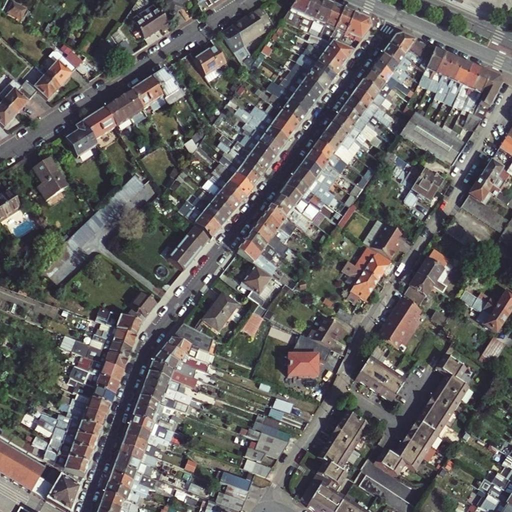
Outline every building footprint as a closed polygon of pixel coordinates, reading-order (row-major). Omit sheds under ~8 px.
[(179,6),(188,0),(163,0),(172,14),(181,9),(179,6)] [(297,30),(304,15),(310,0),(296,0),(281,23),(297,30)] [(307,34),(312,23),(322,2),(316,0),(310,0),(304,15),(297,30),(302,32),(307,34)] [(30,9),(14,1),(8,13),(23,21),(30,9)] [(317,39),(323,27),(332,7),(322,2),(312,23),(307,34),(314,37),(316,39),(317,39)] [(161,33),(168,29),(157,11),(156,12),(153,6),(132,20),(135,25),(134,26),(143,40),(159,30),(161,33)] [(328,44),(333,32),(342,11),(332,7),(323,27),(317,39),(321,41),(328,44)] [(265,33),(261,27),(269,22),(261,9),(244,20),(256,38),(265,33)] [(328,44),(338,48),(343,36),(352,16),(342,11),(333,32),(328,44)] [(359,44),(369,30),(367,22),(352,16),(343,36),(359,44)] [(243,47),(256,38),(244,20),(231,28),(243,47)] [(300,36),(314,43),(316,39),(314,37),(307,34),(302,32),(300,36)] [(409,64),(423,73),(432,51),(400,37),(393,39),(387,47),(409,64)] [(119,63),(125,59),(117,47),(112,40),(105,44),(97,55),(107,60),(113,55),(119,63)] [(265,47),(274,52),(278,46),(269,41),(265,47)] [(351,54),(338,48),(328,44),(321,41),(318,47),(319,47),(325,52),(346,62),(351,54)] [(125,59),(131,56),(122,43),(117,47),(125,59)] [(298,48),(305,52),(307,47),(301,43),(298,48)] [(225,79),(218,69),(225,65),(214,47),(193,61),(210,88),(225,79)] [(340,70),(346,62),(325,52),(319,47),(316,51),(312,48),(309,51),(314,54),(321,58),(340,70)] [(402,73),(409,64),(387,47),(380,57),(402,73)] [(422,84),(428,86),(441,55),(432,51),(423,73),(420,80),(424,81),(422,84)] [(309,61),(315,65),(321,58),(314,54),(312,57),(310,59),(309,61)] [(424,96),(433,100),(451,60),(441,55),(428,86),(426,90),(424,96)] [(252,67),(254,64),(250,57),(242,62),(248,71),(252,67)] [(405,76),(402,73),(380,57),(373,65),(399,85),(405,76)] [(306,71),(309,73),(315,65),(309,61),(305,58),(299,66),(301,68),(306,71)] [(334,78),(340,70),(321,58),(315,65),(319,67),(334,78)] [(44,76),(58,89),(75,70),(64,60),(59,65),(56,63),(44,76)] [(442,104),(446,95),(460,63),(451,60),(433,100),(442,104)] [(455,99),(456,96),(469,68),(460,63),(446,95),(449,96),(455,99)] [(322,95),(328,87),(309,73),(306,71),(301,68),(299,66),(296,65),(290,72),(290,73),(293,74),(295,76),(322,95)] [(328,87),(334,78),(319,67),(315,65),(309,73),(328,87)] [(393,93),(399,85),(373,65),(367,74),(393,93)] [(280,73),(287,78),(290,73),(290,72),(283,67),(280,73)] [(459,101),(464,103),(478,72),(469,68),(456,96),(460,98),(459,101)] [(164,100),(177,92),(163,71),(151,79),(162,97),(164,100)] [(472,110),(480,93),(487,76),(478,72),(464,103),(463,105),(470,109),(472,110)] [(393,93),(367,74),(361,83),(387,102),(393,93)] [(46,101),(58,89),(44,76),(33,89),(25,81),(20,87),(31,98),(36,92),(46,101)] [(316,103),(322,95),(295,76),(293,78),(297,81),(293,86),(298,90),(316,103)] [(473,133),(480,122),(500,87),(497,80),(487,76),(480,93),(482,94),(475,111),(472,117),(467,115),(463,128),(473,133)] [(141,111),(162,97),(151,79),(129,93),(130,94),(141,111)] [(0,92),(0,102),(15,116),(31,98),(20,87),(12,80),(0,92)] [(304,119),(310,111),(292,98),(287,94),(281,90),(271,83),(265,91),(272,96),(280,102),(304,119)] [(390,105),(387,102),(361,83),(354,92),(377,109),(384,114),(390,105)] [(287,94),(292,98),(298,90),(293,86),(289,92),(287,94)] [(417,93),(424,96),(426,90),(420,87),(417,93)] [(310,111),(316,103),(298,90),(292,98),(310,111)] [(371,118),(377,109),(354,92),(348,100),(371,118)] [(142,112),(141,111),(130,94),(129,93),(124,96),(116,101),(132,127),(139,123),(135,117),(142,112)] [(298,127),(304,119),(280,102),(277,106),(268,100),(269,99),(261,93),(258,98),(298,127)] [(472,110),(475,111),(482,94),(480,93),(472,110)] [(277,106),(280,102),(272,96),(269,99),(268,100),(277,106)] [(446,105),(451,108),(454,101),(455,99),(449,96),(446,105)] [(463,105),(464,103),(459,101),(460,98),(456,96),(455,99),(454,101),(457,103),(463,105)] [(292,135),(298,127),(258,98),(255,101),(267,109),(271,112),(268,117),(276,123),(292,135)] [(373,128),(377,122),(371,118),(348,100),(342,109),(365,126),(367,123),(373,128)] [(125,132),(132,127),(116,101),(107,107),(102,110),(103,112),(114,128),(115,130),(121,126),(125,132)] [(0,126),(3,129),(15,116),(0,102),(0,126)] [(454,109),(460,112),(463,105),(457,103),(454,109)] [(280,152),(286,143),(248,116),(236,107),(231,116),(241,123),(280,152)] [(286,143),(292,135),(276,123),(268,117),(264,114),(255,108),(248,116),(286,143)] [(375,134),(365,126),(342,109),(335,118),(365,140),(369,143),(375,134)] [(93,142),(114,128),(103,112),(102,110),(81,124),(93,142)] [(135,117),(139,123),(146,119),(142,112),(135,117)] [(450,169),(464,147),(457,143),(448,137),(440,132),(432,127),(423,122),(413,116),(410,120),(406,126),(404,129),(398,137),(450,169)] [(361,145),(365,140),(335,118),(329,127),(352,144),(354,140),(361,145)] [(404,129),(406,126),(399,120),(397,123),(404,129)] [(274,160),(280,152),(241,123),(238,127),(247,134),(251,137),(248,141),(252,144),(256,146),(274,160)] [(76,159),(96,146),(93,142),(81,124),(74,128),(77,133),(64,141),(76,159)] [(119,136),(125,132),(121,126),(115,130),(119,136)] [(359,148),(352,144),(329,127),(323,135),(346,152),(352,157),(359,148)] [(457,143),(459,138),(451,133),(448,137),(457,143)] [(252,144),(248,141),(244,138),(239,134),(235,138),(249,148),(250,147),(252,144)] [(342,157),(346,152),(323,135),(316,144),(346,166),(348,162),(342,157)] [(263,176),(269,168),(246,151),(236,144),(234,146),(221,137),(217,142),(219,143),(234,154),(236,156),(263,176)] [(511,141),(506,137),(499,149),(511,157),(511,141)] [(192,156),(196,150),(190,141),(183,145),(191,157),(192,156)] [(257,184),(263,176),(236,156),(234,159),(232,158),(234,154),(219,143),(216,147),(232,160),(229,163),(232,166),(257,184)] [(348,173),(351,169),(346,166),(316,144),(310,153),(339,174),(343,169),(346,172),(348,173)] [(269,168),(274,160),(256,146),(253,150),(251,153),(249,151),(250,150),(248,149),(246,151),(269,168)] [(348,162),(352,157),(346,152),(342,157),(348,162)] [(332,183),(339,174),(310,153),(303,162),(326,178),(332,183)] [(434,193),(441,183),(436,180),(438,177),(432,173),(430,176),(424,171),(421,176),(411,169),(387,153),(386,155),(383,159),(434,193)] [(251,192),(257,184),(232,166),(229,163),(223,158),(218,164),(223,169),(227,172),(251,192)] [(427,204),(434,193),(383,159),(380,164),(378,166),(404,183),(402,185),(410,190),(401,203),(409,208),(415,199),(421,203),(423,201),(427,204)] [(45,202),(66,188),(48,160),(31,171),(40,186),(36,188),(45,202)] [(322,184),(326,178),(303,162),(297,171),(320,187),(326,192),(329,189),(322,184)] [(506,189),(501,186),(508,176),(489,164),(478,180),(502,195),(506,189)] [(361,177),(367,182),(374,173),(367,168),(361,177)] [(223,177),(224,176),(227,172),(223,169),(220,171),(218,174),(223,177)] [(316,192),(320,187),(297,171),(291,179),(320,201),(327,206),(330,203),(322,197),(316,192)] [(250,193),(251,192),(227,172),(224,176),(230,181),(227,185),(244,200),(250,193)] [(238,207),(244,200),(227,185),(221,180),(216,176),(210,184),(238,207)] [(227,185),(230,181),(224,176),(223,177),(221,180),(227,185)] [(134,196),(144,187),(134,177),(125,186),(134,196)] [(332,183),(326,178),(322,184),(329,189),(330,187),(332,183)] [(316,207),(320,201),(291,179),(284,188),(308,206),(317,212),(318,213),(320,210),(316,207)] [(510,200),(502,195),(478,180),(468,196),(479,204),(486,193),(492,196),(506,206),(510,200)] [(0,215),(21,202),(10,184),(0,190),(0,215)] [(231,215),(238,207),(210,184),(204,192),(231,215)] [(79,230),(89,240),(119,210),(134,196),(125,186),(120,191),(79,230)] [(316,192),(322,197),(326,192),(320,187),(316,192)] [(352,205),(352,204),(330,187),(329,189),(326,192),(349,209),(352,205)] [(305,210),(308,206),(284,188),(277,198),(301,216),(308,221),(311,223),(314,220),(313,217),(305,210)] [(351,197),(355,200),(361,191),(357,188),(351,197)] [(225,223),(231,215),(204,192),(201,194),(205,198),(201,203),(225,223)] [(479,204),(485,207),(492,196),(486,193),(479,204)] [(508,222),(485,207),(479,204),(468,196),(460,208),(484,223),(500,234),(508,222)] [(298,220),(301,216),(277,198),(269,208),(288,223),(296,228),(308,237),(311,233),(304,227),(305,226),(298,220)] [(219,231),(225,223),(201,203),(197,199),(194,203),(197,206),(194,210),(219,231)] [(210,241),(219,231),(194,210),(186,203),(177,213),(194,228),(209,240),(210,241)] [(313,217),(317,212),(308,206),(305,210),(313,217)] [(343,227),(356,209),(352,206),(339,224),(343,227)] [(292,232),(285,227),(288,223),(269,208),(263,217),(289,237),(292,232)] [(332,223),(337,227),(343,218),(338,214),(332,223)] [(305,226),(308,221),(301,216),(298,220),(305,226)] [(291,238),(289,237),(263,217),(257,226),(285,247),(291,238)] [(511,217),(509,222),(498,239),(509,246),(511,241),(511,217)] [(484,260),(491,248),(474,237),(451,222),(444,233),(465,247),(484,260)] [(292,232),(296,228),(288,223),(285,227),(292,232)] [(384,226),(382,225),(372,239),(374,240),(369,248),(389,261),(396,250),(399,246),(394,243),(399,236),(384,226)] [(278,256),(285,247),(257,226),(250,235),(276,254),(278,256)] [(201,250),(209,240),(194,228),(186,237),(201,250)] [(31,276),(44,283),(89,240),(79,230),(31,276)] [(322,248),(328,240),(330,237),(325,234),(318,244),(322,248)] [(273,260),(276,254),(250,235),(243,244),(271,264),(276,268),(279,264),(273,260)] [(167,261),(182,273),(201,250),(186,237),(167,261)] [(330,253),(335,245),(328,240),(322,248),(330,253)] [(268,268),(271,264),(243,244),(236,254),(258,269),(262,264),(268,268)] [(492,248),(497,252),(501,247),(495,244),(492,248)] [(485,260),(484,260),(465,247),(460,254),(480,267),(485,260)] [(385,269),(385,268),(388,264),(367,250),(354,269),(376,283),(385,269)] [(441,272),(440,272),(445,265),(438,261),(440,256),(433,251),(415,277),(433,289),(435,286),(433,285),(441,272)] [(498,270),(504,261),(491,253),(486,261),(498,270)] [(307,263),(310,265),(316,256),(314,254),(307,263)] [(445,265),(448,261),(440,256),(438,261),(445,265)] [(367,297),(376,283),(354,269),(349,266),(347,270),(350,272),(347,277),(356,283),(353,288),(353,289),(346,300),(354,305),(359,299),(363,302),(367,297)] [(262,300),(257,297),(271,280),(253,268),(240,286),(253,295),(249,301),(257,307),(258,305),(266,310),(271,303),(264,298),(263,298),(262,300)] [(453,309),(456,304),(433,289),(415,277),(408,288),(409,289),(404,295),(419,305),(423,298),(423,299),(429,290),(431,291),(432,294),(453,309)] [(17,294),(25,298),(28,290),(20,286),(17,294)] [(123,320),(139,326),(156,306),(140,293),(128,307),(131,310),(123,320)] [(271,303),(274,298),(267,294),(264,298),(271,303)] [(476,300),(481,304),(485,298),(480,294),(476,300)] [(202,321),(217,331),(236,305),(221,295),(202,321)] [(481,304),(505,319),(511,307),(511,299),(504,295),(497,306),(485,298),(481,304)] [(484,326),(495,333),(505,319),(481,304),(476,300),(472,305),(482,312),(477,319),(485,324),(484,326)] [(418,312),(401,301),(377,341),(395,350),(399,343),(404,345),(411,334),(418,322),(413,319),(418,312)] [(100,325),(134,338),(139,326),(123,320),(99,310),(96,318),(98,319),(97,324),(100,325)] [(348,325),(353,319),(339,310),(335,316),(348,325)] [(442,327),(446,319),(434,312),(430,319),(430,320),(441,327),(442,327)] [(250,320),(257,324),(260,318),(253,315),(250,320)] [(335,340),(339,342),(344,334),(323,320),(313,334),(312,333),(306,341),(328,351),(335,340)] [(96,337),(130,350),(134,338),(100,325),(98,331),(96,337)] [(197,351),(207,355),(212,341),(182,325),(171,340),(164,349),(211,367),(212,363),(205,360),(195,356),(197,351)] [(66,336),(62,347),(73,351),(77,340),(66,336)] [(125,361),(130,350),(96,337),(93,336),(89,348),(125,361)] [(480,358),(492,365),(504,346),(505,345),(493,337),(480,358)] [(317,380),(318,362),(324,365),(330,353),(298,338),(286,355),(286,380),(317,380)] [(121,373),(125,361),(89,348),(76,343),(72,355),(83,359),(121,373)] [(209,369),(211,367),(164,349),(157,357),(184,367),(187,368),(190,362),(198,365),(209,369)] [(195,356),(205,360),(207,355),(197,351),(195,356)] [(447,377),(457,384),(464,371),(442,356),(434,369),(444,376),(444,375),(447,377)] [(193,376),(182,372),(184,367),(157,357),(151,364),(185,377),(201,383),(203,377),(194,374),(193,376)] [(489,370),(492,365),(480,358),(477,362),(489,370)] [(79,370),(117,385),(121,373),(83,359),(79,370)] [(367,389),(368,386),(381,367),(369,359),(355,380),(355,381),(367,389)] [(187,368),(195,371),(198,365),(190,362),(187,368)] [(181,387),(185,377),(151,364),(147,374),(168,382),(178,386),(181,387)] [(379,395),(379,394),(393,374),(381,367),(368,386),(367,389),(371,392),(378,396),(379,395)] [(71,381),(112,397),(117,385),(79,370),(74,368),(70,380),(71,381)] [(177,389),(167,385),(168,382),(147,374),(144,382),(185,398),(187,392),(178,388),(177,389)] [(390,404),(391,403),(405,382),(393,374),(379,394),(379,395),(378,396),(383,400),(390,404)] [(459,402),(467,390),(457,384),(447,377),(444,375),(444,376),(441,380),(437,387),(438,388),(459,402)] [(108,409),(112,397),(71,381),(66,393),(76,397),(108,409)] [(186,398),(185,398),(144,382),(141,390),(183,406),(186,398)] [(431,400),(452,413),(459,402),(438,388),(437,387),(434,391),(430,399),(431,400)] [(183,406),(141,390),(139,398),(173,411),(180,414),(183,406)] [(104,420),(108,409),(76,397),(74,402),(62,398),(59,404),(60,404),(69,407),(104,420)] [(181,421),(171,417),(173,411),(139,398),(135,408),(173,422),(180,425),(181,421)] [(444,425),(452,413),(431,400),(430,399),(425,405),(422,410),(425,412),(444,425)] [(289,416),(292,407),(275,401),(272,410),(289,416)] [(58,411),(66,414),(69,407),(60,404),(58,411)] [(100,432),(104,420),(69,407),(66,414),(64,419),(100,432)] [(131,418),(169,432),(173,422),(135,408),(131,418)] [(265,417),(279,422),(281,415),(268,410),(265,417)] [(437,437),(444,425),(425,412),(422,410),(414,422),(416,423),(417,424),(437,437)] [(359,439),(366,427),(345,413),(344,413),(339,421),(336,425),(337,425),(338,426),(359,439)] [(95,444),(100,432),(64,419),(59,417),(57,423),(55,429),(95,444)] [(48,426),(55,429),(57,423),(45,418),(43,423),(48,426)] [(171,433),(169,432),(131,418),(127,428),(161,441),(163,442),(165,435),(170,437),(171,433)] [(276,430),(278,424),(265,419),(262,425),(276,430)] [(429,449),(437,437),(417,424),(416,423),(414,422),(411,427),(407,434),(408,435),(409,436),(429,449)] [(351,451),(359,439),(338,426),(337,425),(336,425),(333,429),(329,436),(330,437),(351,451)] [(91,456),(95,444),(55,429),(48,426),(46,431),(52,434),(50,441),(91,456)] [(260,433),(273,438),(276,431),(262,426),(260,433)] [(124,438),(158,450),(161,441),(127,428),(124,438)] [(283,452),(287,444),(259,434),(256,442),(283,452)] [(434,453),(429,449),(409,436),(408,435),(407,434),(404,439),(399,446),(401,447),(421,461),(427,464),(434,453)] [(345,462),(351,451),(330,437),(329,436),(324,444),(322,448),(323,449),(345,462)] [(158,454),(159,451),(158,450),(124,438),(120,447),(156,460),(157,458),(153,456),(154,452),(158,454)] [(87,467),(91,456),(50,441),(48,446),(35,439),(32,444),(45,452),(87,467)] [(264,457),(277,461),(283,452),(256,442),(252,452),(264,457)] [(0,445),(0,476),(30,493),(37,482),(38,479),(43,471),(14,453),(0,445)] [(414,473),(421,461),(401,447),(399,446),(394,453),(392,458),(391,458),(394,460),(404,466),(414,473)] [(152,470),(156,460),(120,447),(117,457),(144,467),(145,466),(152,469),(152,470)] [(338,473),(345,462),(323,449),(322,448),(319,451),(315,459),(316,460),(322,463),(338,473)] [(260,463),(264,457),(252,452),(247,450),(244,458),(260,463)] [(374,464),(396,479),(404,466),(394,460),(391,458),(392,458),(382,451),(374,464)] [(71,480),(80,485),(87,467),(45,452),(43,459),(55,463),(53,469),(71,480)] [(145,466),(144,467),(117,457),(113,466),(148,479),(152,469),(145,466)] [(511,472),(511,460),(506,457),(503,463),(511,468),(511,470),(511,472)] [(46,465),(53,469),(55,463),(43,459),(42,463),(46,465)] [(334,511),(343,499),(335,494),(345,478),(338,473),(322,463),(315,475),(319,477),(314,486),(310,484),(299,501),(307,506),(306,508),(313,511),(334,511)] [(511,472),(511,470),(511,468),(503,463),(501,465),(510,471),(511,472)] [(265,480),(271,470),(255,464),(251,474),(265,480)] [(154,487),(156,482),(148,479),(113,466),(110,476),(145,489),(147,484),(154,487)] [(247,494),(250,485),(222,474),(219,484),(228,487),(247,494)] [(310,484),(314,486),(319,477),(315,475),(310,484)] [(357,487),(364,492),(371,479),(364,475),(357,487)] [(148,490),(145,489),(110,476),(106,485),(134,496),(135,493),(138,494),(137,496),(139,498),(145,500),(148,490)] [(511,499),(511,485),(504,480),(496,476),(493,480),(490,485),(492,486),(511,499)] [(48,489),(74,504),(80,485),(71,480),(68,485),(58,479),(53,488),(50,486),(48,489)] [(364,492),(370,496),(378,484),(371,479),(364,492)] [(61,511),(70,511),(74,504),(48,489),(50,486),(41,481),(40,484),(37,482),(30,493),(61,511)] [(148,490),(155,493),(157,487),(154,487),(147,484),(145,489),(148,490)] [(375,499),(377,500),(384,488),(378,484),(370,496),(375,499)] [(136,507),(139,498),(137,496),(138,494),(135,493),(134,496),(106,485),(103,495),(136,507)] [(511,511),(511,499),(492,486),(485,496),(486,497),(511,511)] [(224,496),(244,503),(247,494),(228,487),(224,496)] [(377,500),(383,504),(390,491),(384,488),(377,500)] [(386,506),(389,508),(396,495),(390,491),(383,504),(386,506)] [(136,510),(137,508),(136,507),(103,495),(99,504),(119,511),(127,511),(129,508),(136,510)] [(389,508),(395,511),(403,499),(396,495),(389,508)] [(220,506),(236,511),(240,511),(244,503),(224,496),(220,506)] [(511,511),(486,497),(478,509),(482,511),(511,511)] [(351,511),(355,507),(343,499),(334,511),(351,511)] [(395,511),(404,511),(409,503),(403,499),(395,511)] [(404,511),(413,511),(416,508),(409,503),(404,511)]
